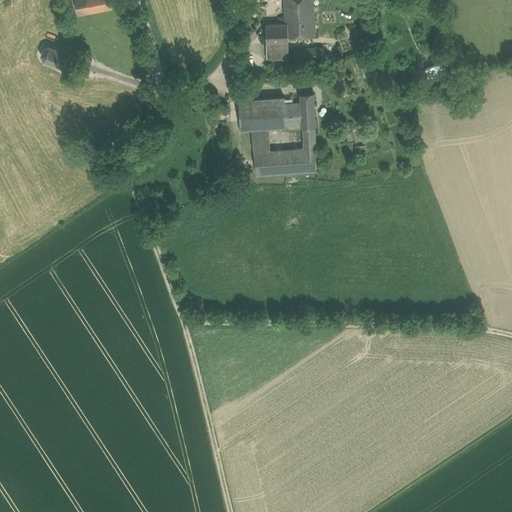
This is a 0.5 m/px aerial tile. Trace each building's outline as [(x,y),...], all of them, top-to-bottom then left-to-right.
[(74,0),(79,15),(112,8),(110,1),(110,0),(74,0)] [(311,0),(285,0),(287,23),(287,32),(312,32),(311,0)] [(287,32),(287,23),(266,24),(266,38),(287,39),(287,32)] [(288,48),(287,39),(266,38),(267,57),(290,59),(288,48)] [(44,61),(66,69),(72,55),(50,46),(47,46),(43,48),(41,53),(41,55),(42,58),(44,61)] [(330,47),(288,48),(290,59),(335,56),(330,47)] [(313,93),(301,94),(302,102),(303,123),(303,125),(315,125),(313,93)] [(252,128),(266,127),(286,125),(285,103),(284,97),(239,99),(241,128),(252,128)] [(303,123),(302,102),(285,103),(286,125),(303,123)] [(317,169),(315,125),(303,125),(304,149),(268,151),(254,153),(257,173),(317,169)] [(253,135),(266,134),(266,127),(252,128),(253,135)] [(253,135),(254,153),(268,151),(266,134),(253,135)]
